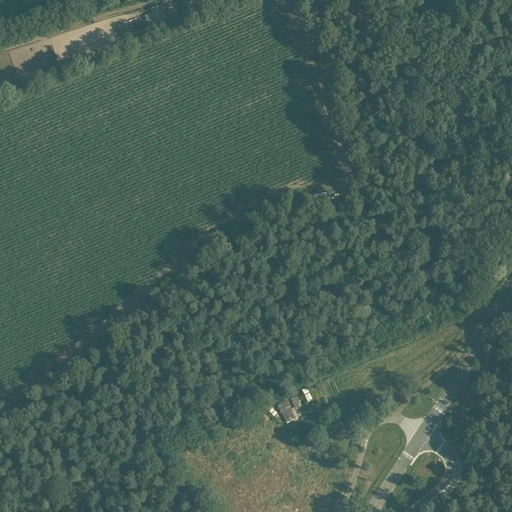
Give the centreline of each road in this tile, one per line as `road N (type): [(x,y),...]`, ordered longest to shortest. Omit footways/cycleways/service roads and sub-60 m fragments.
road 1 (secondary): [(422,433),(511,303)]
road 2 (unclassified): [(339,511),(374,423),(393,418),(422,433)]
